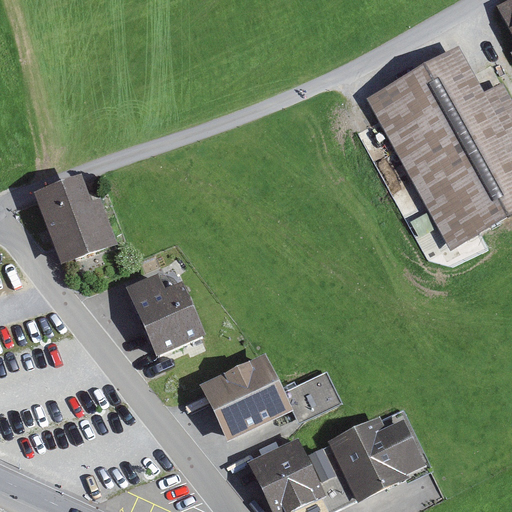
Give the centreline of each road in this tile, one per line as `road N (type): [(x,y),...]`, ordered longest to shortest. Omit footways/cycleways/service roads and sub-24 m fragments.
road 1 (unclassified): [(485,0),(302,95),(0,211)]
road 2 (residential): [(231,511),(0,224)]
